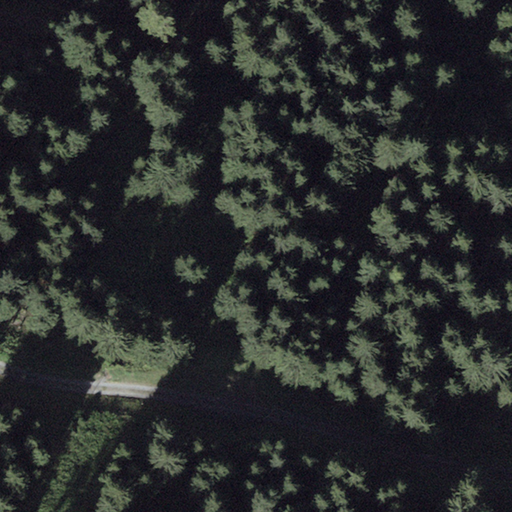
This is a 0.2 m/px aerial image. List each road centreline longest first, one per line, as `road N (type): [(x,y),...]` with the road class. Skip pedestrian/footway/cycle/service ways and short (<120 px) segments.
road 1 (track): [(0,367),(25,379),(234,397),(471,470),(511,471)]
road 2 (track): [(159,0),(29,22),(0,18)]
